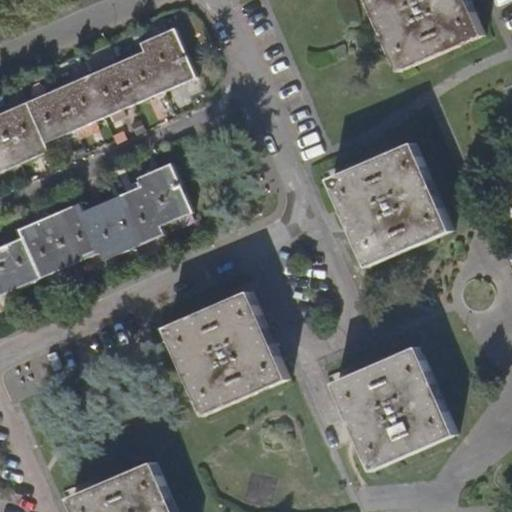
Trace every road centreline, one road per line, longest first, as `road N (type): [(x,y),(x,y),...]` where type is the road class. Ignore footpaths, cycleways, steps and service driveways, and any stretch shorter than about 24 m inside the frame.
road 1 (residential): [(223,0),(305,202),(305,229),(0,359)]
road 2 (residential): [(0,64),(146,0)]
